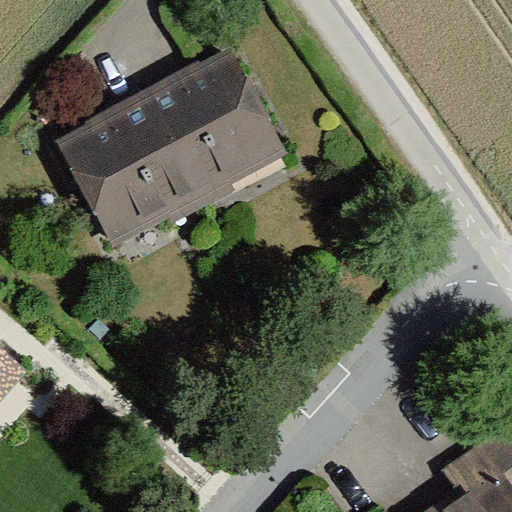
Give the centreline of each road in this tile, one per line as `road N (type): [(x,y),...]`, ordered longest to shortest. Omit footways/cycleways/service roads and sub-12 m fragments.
road 1 (residential): [(491,244),(250,511)]
road 2 (residential): [(491,244),(308,0)]
